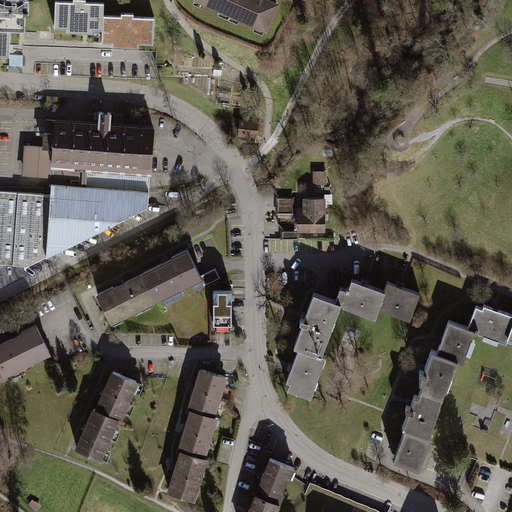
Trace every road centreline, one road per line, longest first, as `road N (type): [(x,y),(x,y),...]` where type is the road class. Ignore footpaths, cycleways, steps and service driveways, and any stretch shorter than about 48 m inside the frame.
road 1 (residential): [(0,84),(127,94),(188,113),(235,161),(248,202),(252,264)]
road 2 (residential): [(252,264),(258,378),(285,432),(329,468),(432,511)]
road 3 (residential): [(511,293),(397,249),(369,248),(331,263),(252,264)]
road 4 (track): [(270,140),(360,0)]
road 5 (unknown): [(28,86),(34,53),(152,58)]
road 6 (unknown): [(479,511),(451,487),(390,467),(381,434)]
